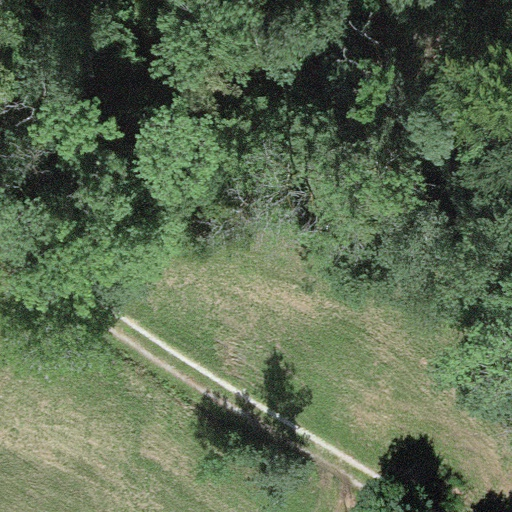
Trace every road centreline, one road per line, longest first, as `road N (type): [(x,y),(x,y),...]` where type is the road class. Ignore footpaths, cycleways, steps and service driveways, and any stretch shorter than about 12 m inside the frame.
road 1 (track): [(440,511),(89,296),(0,227)]
road 2 (track): [(511,12),(406,25),(358,21),(289,0)]
